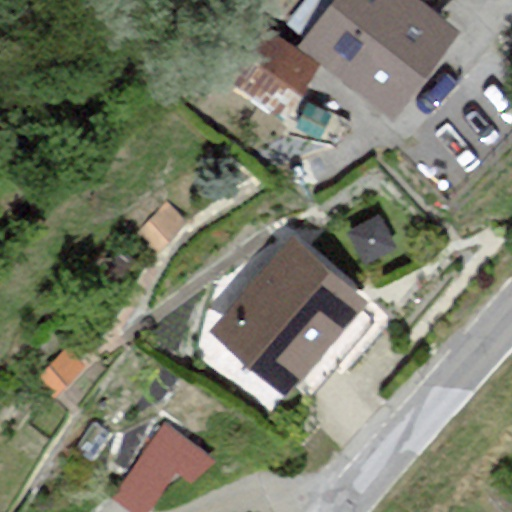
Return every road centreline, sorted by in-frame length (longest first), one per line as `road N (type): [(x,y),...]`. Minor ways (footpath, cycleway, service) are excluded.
road 1 (unknown): [(0,453),(97,363),(244,122),(291,0)]
road 2 (tertiary): [(339,511),(511,312)]
